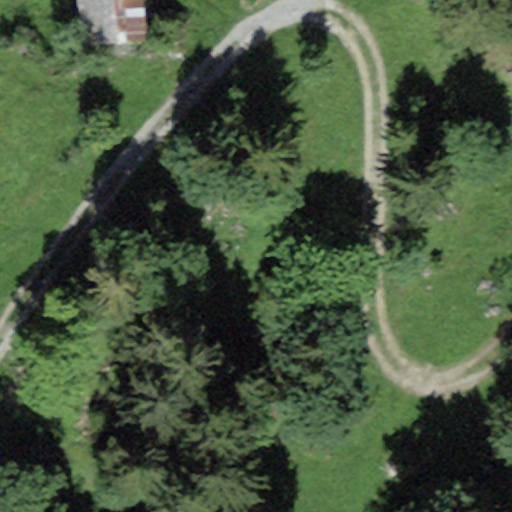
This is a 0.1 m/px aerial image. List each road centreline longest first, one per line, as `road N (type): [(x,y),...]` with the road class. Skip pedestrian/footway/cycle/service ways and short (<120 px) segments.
road 1 (track): [(252,29),(279,9),(318,8),(352,30),(369,70),(380,350),(407,380)]
road 2 (track): [(252,29),(39,271),(0,339)]
